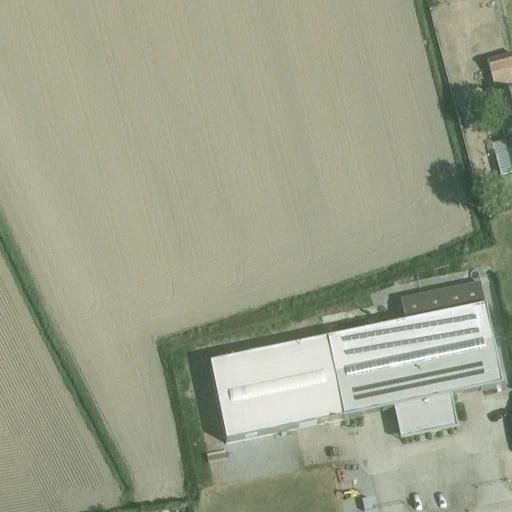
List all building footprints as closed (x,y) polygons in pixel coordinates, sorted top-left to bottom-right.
[(492,48),(483,50),(485,58),(504,52),(501,39),(490,42),(492,48)] [(511,56),(487,63),(494,90),(511,85),(511,80),(510,72),(511,71),(511,56)] [(505,144),(511,169),(511,93),(496,98),(505,132),(502,133),(505,144)] [(511,176),(511,169),(505,144),(493,147),(501,179),(511,176)] [(405,327),(210,368),(226,446),(394,412),(400,444),(457,431),(451,400),(502,390),(480,287),(400,303),(405,327)]
